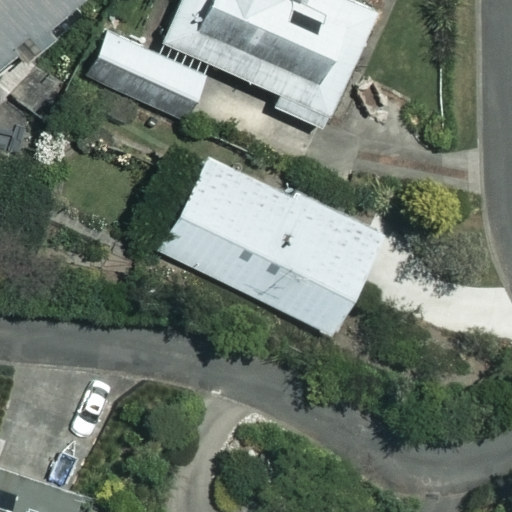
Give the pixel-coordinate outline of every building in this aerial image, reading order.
[(0,0),(0,57),(52,0),(0,0)] [(370,3),(363,0),(176,0),(161,39),(275,87),(269,102),(320,123),(370,3)] [(201,72),(106,26),(85,70),(181,115),(201,72)] [(376,223),(198,143),(152,247),(329,326),(376,223)] [(60,511),(70,487),(0,460),(0,511),(60,511)]
